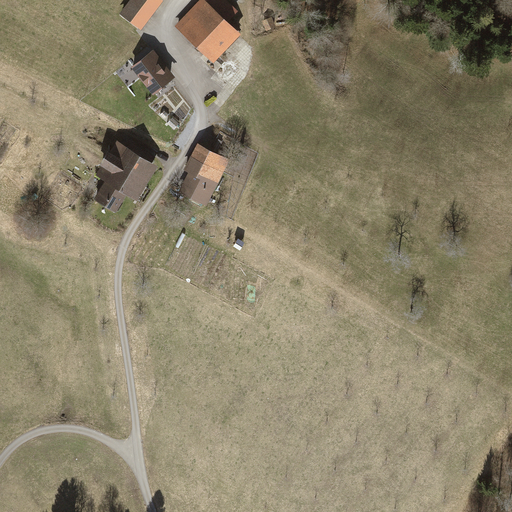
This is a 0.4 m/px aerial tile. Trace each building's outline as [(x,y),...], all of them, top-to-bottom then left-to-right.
[(134,0),(124,14),(142,27),(162,0),(134,0)] [(193,0),(184,0),(174,11),(183,20),(178,26),(218,62),(243,34),(230,22),(239,12),(225,0),(211,0),(208,3),(204,0),(201,0),(198,4),(193,0)] [(273,18),(263,22),(267,31),(276,28),(273,18)] [(136,69),(158,96),(176,82),(155,55),(136,69)] [(126,100),(120,107),(133,117),(138,110),(126,100)] [(157,114),(154,119),(158,123),(162,118),(157,114)] [(132,193),(142,199),(162,168),(120,142),(100,173),(114,182),(102,201),(120,212),(132,193)] [(188,169),(193,172),(183,191),(208,204),(227,165),(223,163),(225,159),(200,146),(188,169)]
